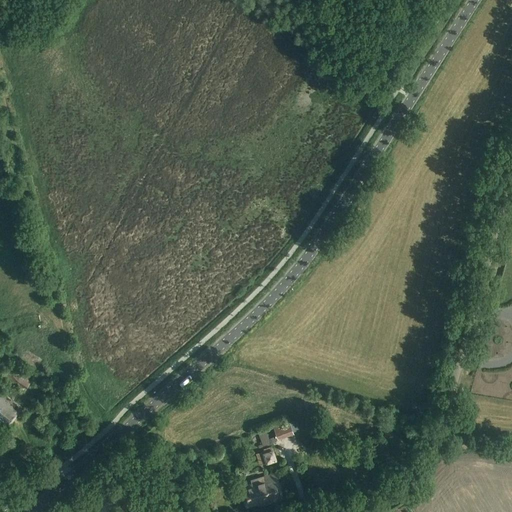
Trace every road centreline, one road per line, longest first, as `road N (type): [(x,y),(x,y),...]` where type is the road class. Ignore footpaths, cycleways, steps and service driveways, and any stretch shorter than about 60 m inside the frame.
road 1 (secondary): [(82,467),(289,280),(474,0)]
road 2 (unclassified): [(339,511),(384,495),(428,454),(511,176)]
road 3 (track): [(63,324),(0,84)]
road 4 (track): [(118,436),(84,398),(63,324)]
